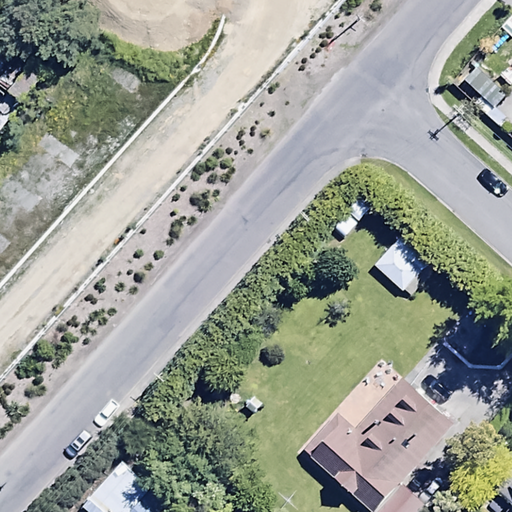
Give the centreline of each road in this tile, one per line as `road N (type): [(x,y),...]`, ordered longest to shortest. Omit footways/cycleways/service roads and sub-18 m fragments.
road 1 (residential): [(363,87),(0,487)]
road 2 (residential): [(363,87),(511,218)]
